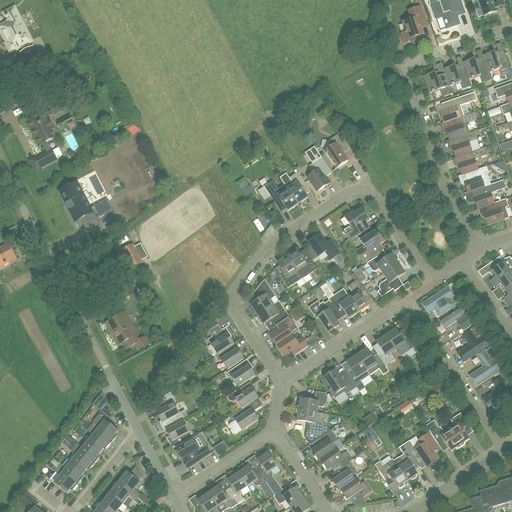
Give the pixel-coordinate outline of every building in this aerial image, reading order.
[(454,7),(461,4),(459,0),(438,0),(439,2),(437,3),(442,17),(444,17),(448,29),(460,25),(454,7)] [(476,0),(472,2),(477,18),(483,16),(484,16),(497,12),(492,0),(476,0)] [(51,6),(45,9),(47,15),(54,12),(51,6)] [(417,20),(424,18),(420,7),(408,11),(411,20),(403,23),(406,33),(401,34),(405,44),(414,40),(413,37),(422,34),(417,20)] [(30,42),(14,9),(5,13),(7,18),(6,18),(7,20),(8,20),(9,22),(0,27),(0,28),(12,51),(30,42)] [(511,73),(505,53),(496,56),(495,52),(483,56),(484,60),(485,60),(489,73),(499,70),(501,77),(507,75),(511,73)] [(43,67),(39,59),(29,65),(33,72),(43,67)] [(485,60),(484,60),(476,63),(475,59),(463,63),(464,67),(465,67),(469,80),(470,80),(479,77),(481,84),(492,80),(489,73),(485,60)] [(472,87),(470,80),(469,80),(465,67),(464,67),(456,70),(455,66),(443,70),(445,74),(450,87),(459,84),(462,91),(472,87)] [(445,74),(437,77),(435,73),(423,77),(429,94),(439,90),(442,98),(452,94),(450,87),(445,74)] [(511,83),(494,90),(497,99),(506,96),(509,104),(509,105),(511,103),(511,83)] [(0,113),(24,101),(18,89),(10,93),(12,97),(7,99),(6,99),(0,102),(0,113)] [(464,116),(460,106),(477,101),(474,93),(437,106),(443,124),(464,116)] [(43,114),(27,122),(39,146),(42,144),(47,153),(31,162),(36,170),(56,160),(51,151),(50,152),(46,143),(55,138),(51,130),(53,129),(49,121),(46,122),(45,118),(54,114),(54,115),(68,108),(63,99),(50,106),(52,110),(43,115),(43,114)] [(511,103),(509,105),(509,104),(500,107),(503,116),(505,115),(508,124),(511,122),(511,103)] [(466,135),(470,133),(468,126),(470,126),(469,123),(476,120),(474,113),(464,116),(443,124),(450,141),(454,140),(466,135)] [(511,122),(508,124),(503,125),(505,130),(508,129),(509,133),(511,131),(511,122)] [(472,153),(472,152),(469,143),(477,140),(474,132),(470,133),(466,135),(454,140),(456,146),(452,147),(456,159),(472,153)] [(342,150),(347,147),(339,135),(329,141),(326,155),(334,166),(339,167),(348,162),(342,153),(342,150)] [(326,177),(331,173),(314,148),(305,154),(313,164),(309,167),(314,174),(307,178),(317,192),(330,183),(326,177)] [(478,170),(475,160),(488,155),(486,148),(472,152),(472,153),(456,159),(462,176),(466,175),(478,170)] [(60,150),(55,152),(58,161),(63,159),(60,150)] [(484,187),(491,185),(487,175),(489,175),(488,172),(486,167),(478,170),(466,175),(468,181),(464,182),(468,194),(472,192),(471,192),(484,188),(484,187)] [(308,198),(300,187),(305,184),(297,173),(289,178),(293,185),(288,189),(287,189),(298,205),(308,198)] [(249,186),(245,180),(238,184),(242,190),(249,186)] [(494,204),(491,194),(506,188),(503,181),(491,185),(484,187),(484,188),(471,192),(472,192),(478,210),(486,207),(494,204)] [(298,205),(287,189),(288,189),(285,185),(278,190),(273,182),(270,185),(269,184),(264,187),(275,204),(280,201),(288,212),(298,205)] [(89,224),(97,220),(91,209),(103,203),(109,214),(113,211),(107,200),(87,211),(80,198),(83,196),(77,184),(60,193),(66,204),(65,205),(65,206),(66,205),(69,211),(68,211),(69,212),(70,212),(74,219),(84,214),(89,224)] [(509,219),(505,208),(509,207),(506,199),(494,204),(486,207),(488,213),(484,215),(487,226),(509,219)] [(361,209),(355,214),(353,212),(344,218),(349,225),(342,230),(350,242),(361,234),(358,228),(369,221),(361,209)] [(249,236),(236,214),(222,223),(234,244),(249,236)] [(121,228),(118,222),(106,229),(109,234),(121,228)] [(384,242),(383,241),(384,241),(385,239),(382,235),(380,235),(379,236),(376,231),(369,236),(367,232),(358,238),(364,247),(356,253),(364,264),(377,255),(373,250),(384,242)] [(329,261),(340,253),(331,240),(326,244),(320,235),(308,243),(318,257),(324,253),(329,261)] [(0,267),(15,259),(7,245),(0,248),(0,267)] [(142,263),(132,245),(120,252),(130,269),(142,263)] [(302,279),(307,276),(317,269),(310,259),(305,262),(296,249),(286,255),(287,257),(302,279)] [(348,265),(340,253),(334,258),(342,269),(348,265)] [(400,263),(398,260),(395,259),(392,255),(383,261),(383,260),(382,260),(380,259),(381,257),(380,255),(367,264),(372,271),(375,272),(379,269),(383,275),(400,263)] [(287,289),(302,279),(287,257),(278,264),(286,276),(281,279),(287,289)] [(490,281),(493,285),(511,271),(511,260),(510,258),(502,261),(499,257),(485,267),(489,273),(491,272),(495,277),(490,281)] [(405,274),(402,269),(402,266),(400,263),(383,275),(386,280),(380,285),(379,289),(380,290),(377,292),(381,298),(393,289),(390,284),(405,274)] [(357,277),(362,274),(359,269),(354,273),(357,277)] [(511,285),(511,271),(493,285),(495,288),(500,285),(504,290),(511,285)] [(359,313),(369,306),(360,294),(365,290),(358,280),(348,286),(354,295),(349,299),(359,313)] [(273,306),(278,302),(264,281),(255,291),(261,300),(251,306),(251,307),(250,309),(254,315),(256,314),(257,316),(273,306)] [(129,299),(119,282),(105,290),(114,307),(129,299)] [(411,288),(408,283),(403,286),(406,291),(411,288)] [(325,285),(320,288),(328,300),(333,297),(325,285)] [(428,315),(435,310),(439,317),(455,307),(451,300),(455,297),(448,287),(422,305),(428,315)] [(359,313),(349,299),(343,290),(333,297),(328,300),(329,301),(335,310),(340,307),(349,319),(359,313)] [(329,333),(339,326),(331,315),(336,311),(335,310),(329,301),(324,304),(323,303),(320,305),(318,302),(308,308),(316,320),(318,318),(329,333)] [(277,324),(288,317),(278,302),(273,306),(257,316),(258,317),(257,319),(260,324),(263,324),(263,325),(273,318),(277,324)] [(445,329),(457,321),(465,332),(475,325),(463,307),(440,322),(445,329)] [(304,312),(295,313),(297,324),(306,323),(304,312)] [(130,347),(139,342),(124,314),(105,324),(117,346),(126,341),(130,347)] [(277,346),(292,336),(288,330),(295,326),(288,317),(277,324),(281,329),(270,336),(277,346)] [(59,347),(47,325),(32,333),(44,355),(59,347)] [(479,339),(478,339),(482,336),(476,327),(470,330),(471,332),(463,337),(469,346),(457,354),(464,364),(490,346),(484,336),(479,339)] [(233,345),(228,337),(230,335),(225,328),(207,340),(217,355),(218,356),(234,345),(233,345)] [(415,347),(409,337),(404,341),(396,330),(386,336),(395,350),(400,346),(405,353),(415,347)] [(308,347),(301,338),(296,341),(292,336),(277,346),(283,356),(294,349),(297,354),(308,347)] [(395,350),(386,336),(376,343),(384,354),(379,358),(385,366),(385,367),(395,360),(390,353),(395,350)] [(228,370),(244,360),(238,352),(240,350),(235,343),(233,345),(234,345),(218,356),(217,355),(216,357),(219,362),(221,360),(228,370)] [(492,361),(496,358),(490,349),(486,352),(485,351),(477,357),(484,367),(469,376),(476,387),(503,370),(496,359),(492,361)] [(385,366),(379,358),(377,355),(372,358),(366,350),(357,356),(367,372),(370,376),(379,370),(385,366)] [(370,376),(367,372),(357,356),(347,363),(352,371),(347,375),(349,377),(355,386),(361,382),(370,376)] [(239,387),(255,376),(249,368),(251,367),(247,360),(227,373),(230,379),(232,377),(239,387)] [(54,375),(48,364),(31,373),(36,384),(54,375)] [(188,375),(195,370),(192,367),(186,371),(188,375)] [(381,371),(385,377),(391,373),(387,367),(381,371)] [(355,386),(349,377),(342,382),(335,371),(324,378),(335,395),(342,390),(346,395),(350,392),(353,397),(359,393),(355,386)] [(511,395),(501,380),(490,387),(490,390),(493,394),(482,402),(489,411),(511,395)] [(250,382),(236,392),(227,398),(229,401),(233,402),(236,400),(242,409),(242,410),(250,404),(258,399),(252,391),(254,389),(250,382)] [(107,403),(102,393),(98,399),(106,404),(100,412),(92,422),(93,424),(90,427),(111,444),(117,437),(115,435),(117,432),(106,422),(113,413),(107,403)] [(179,414),(173,404),(176,402),(171,393),(165,396),(170,406),(156,413),(161,421),(159,423),(163,430),(188,417),(185,411),(179,414)] [(317,414),(317,413),(318,407),(322,408),(326,405),(328,397),(325,394),(315,393),(315,398),(311,401),(300,400),(299,405),(297,407),(297,410),(317,414)] [(242,431),(258,420),(252,412),(255,411),(250,404),(242,410),(242,409),(236,413),(239,418),(235,421),(242,431)] [(321,414),(317,413),(317,414),(297,410),(296,414),(298,416),(297,421),(307,423),(310,427),(309,432),(306,432),(305,439),(310,446),(320,439),(330,432),(326,426),(323,425),(320,421),(321,414)] [(390,415),(394,422),(399,419),(395,412),(390,415)] [(414,418),(417,423),(423,419),(419,414),(414,418)] [(469,440),(461,428),(467,424),(460,414),(450,420),(455,427),(449,430),(461,448),(464,445),(465,443),(469,440)] [(458,450),(461,448),(449,430),(444,434),(440,427),(439,428),(434,421),(425,427),(430,434),(437,444),(443,440),(451,452),(455,449),(458,450)] [(173,448),(192,438),(183,422),(166,431),(171,440),(169,441),(173,448)] [(105,451),(111,444),(90,427),(87,431),(93,436),(88,442),(101,452),(103,449),(105,451)] [(372,441),(378,438),(370,427),(368,435),(367,439),(365,445),(366,446),(372,441)] [(320,460),(334,451),(330,445),(337,441),(330,432),(320,439),(323,444),(312,452),(319,462),(321,461),(320,460)] [(422,446),(416,451),(409,441),(404,445),(414,460),(419,456),(427,468),(438,461),(430,449),(436,445),(428,434),(418,441),(422,446)] [(101,452),(88,442),(83,449),(72,440),(69,444),(70,445),(94,464),(100,457),(98,456),(101,452)] [(183,463),(188,470),(210,455),(205,448),(199,452),(198,451),(199,451),(193,440),(176,449),(177,451),(175,452),(179,459),(181,458),(182,460),(184,462),(183,463)] [(215,452),(218,457),(229,450),(224,443),(213,450),(215,452)] [(88,471),(94,464),(70,445),(67,448),(77,456),(71,463),(84,473),(86,470),(88,471)] [(417,475),(410,464),(415,461),(414,460),(404,445),(399,448),(403,455),(399,458),(401,462),(396,465),(407,482),(410,479),(412,480),(416,478),(416,476),(417,475)] [(349,463),(352,460),(348,454),(345,453),(340,456),(336,450),(334,451),(320,460),(321,461),(327,471),(339,463),(342,468),(349,463)] [(271,471),(277,467),(268,453),(257,461),(261,467),(257,470),(266,483),(275,496),(282,491),(273,477),(273,474),(271,471)] [(407,482),(396,465),(393,459),(386,464),(387,466),(379,472),(385,481),(390,478),(397,488),(399,487),(400,489),(405,486),(404,484),(407,482)] [(81,476),(84,473),(71,463),(66,469),(60,464),(57,468),(78,485),(83,478),(81,476)] [(341,491),(354,481),(351,477),(356,473),(349,463),(342,468),(337,471),(340,476),(332,482),(339,492),(341,491)] [(127,473),(124,476),(122,475),(117,482),(137,498),(140,495),(134,490),(140,483),(139,482),(143,478),(137,466),(129,475),(127,473)] [(266,483),(257,470),(253,472),(249,466),(238,474),(247,487),(254,483),(256,487),(262,486),(266,483)] [(72,492),(78,485),(57,468),(54,472),(60,477),(54,483),(67,494),(70,490),(72,492)] [(241,492),(247,487),(238,474),(227,481),(231,487),(227,490),(237,505),(244,500),(241,496),(242,493),(241,492)] [(511,478),(499,482),(496,487),(479,492),(481,497),(469,500),(472,509),(460,511),(473,511),(488,508),(489,511),(491,511),(494,507),(511,501),(511,478)] [(361,499),(371,492),(364,481),(359,485),(356,480),(354,481),(341,491),(347,500),(357,494),(361,499)] [(142,502),(137,498),(117,482),(111,489),(113,491),(110,494),(123,504),(128,497),(139,506),(142,502)] [(237,505),(227,490),(223,493),(219,487),(208,494),(217,507),(223,503),(227,509),(231,509),(237,505)] [(290,508),(303,498),(296,488),(288,493),(286,489),(282,491),(275,496),(273,497),(279,506),(286,502),(290,508)] [(119,511),(118,511),(123,504),(110,494),(108,497),(106,495),(100,503),(111,511),(119,511)] [(211,511),(217,507),(208,494),(197,501),(201,507),(197,510),(198,511),(211,511)] [(306,511),(311,509),(303,498),(290,508),(292,511),(306,511)] [(20,511),(26,506),(20,501),(12,511),(20,511)] [(111,511),(100,503),(94,510),(96,511),(95,511),(111,511)]
